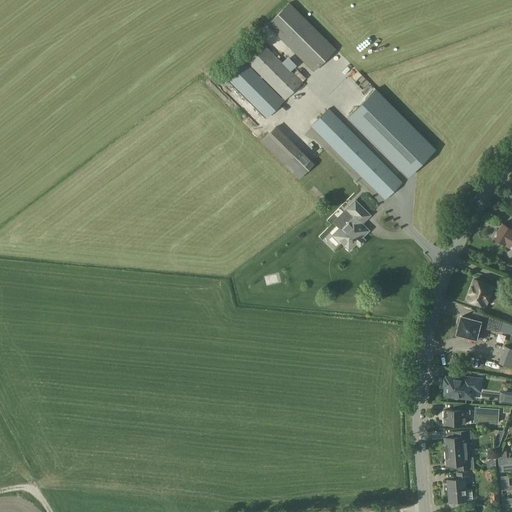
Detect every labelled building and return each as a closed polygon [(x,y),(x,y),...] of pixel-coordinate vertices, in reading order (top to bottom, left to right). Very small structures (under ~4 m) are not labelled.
[(335,49),(289,3),(267,25),(313,71),(335,49)] [(237,54),(220,72),(267,118),(284,100),(302,82),(256,36),(238,53),(282,97),(281,98),(237,54)] [(415,169),(435,149),(375,89),(347,117),(401,171),(409,163),(415,169)] [(226,100),(230,105),(239,98),(234,93),(226,100)] [(402,182),(328,108),(310,125),(384,200),(402,182)] [(275,126),(260,141),(299,179),(314,164),(275,126)] [(331,203),(326,197),(322,201),(327,206),(331,203)] [(341,229),(340,228),(332,236),(339,243),(341,241),(349,250),(356,243),(357,245),(363,239),(361,237),(368,230),(361,223),(369,215),(355,201),(346,209),(354,217),(341,229)] [(511,228),(503,223),(498,231),(496,230),(493,235),(495,236),(494,237),(511,248),(511,228)] [(493,286),(474,279),(467,298),(486,305),(489,297),(506,303),(510,292),(493,286)] [(480,321),(462,316),(457,333),(459,334),(459,336),(466,338),(467,336),(477,338),(480,326),(499,331),(501,321),(482,313),(480,321)] [(511,367),(511,352),(503,350),(499,362),(511,367)] [(447,378),(445,395),(447,395),(448,396),(464,398),(466,397),(468,397),(469,388),(480,389),(481,379),(465,377),(464,379),(447,378)] [(476,408),(475,421),(498,422),(498,409),(476,408)] [(465,423),(465,409),(444,409),(445,423),(465,423)] [(446,451),(467,449),(466,441),(472,441),(471,430),(456,431),(457,436),(445,437),(446,451)] [(467,449),(446,451),(447,464),(459,464),(459,469),(474,468),(473,457),(467,458),(467,449)] [(500,452),(499,456),(499,458),(499,459),(499,465),(501,465),(501,466),(511,464),(511,457),(508,457),(508,452),(500,452)] [(456,472),(457,479),(448,480),(450,501),(467,500),(465,482),(473,481),(472,471),(456,472)] [(491,504),(500,503),(499,490),(489,491),(491,504)]
